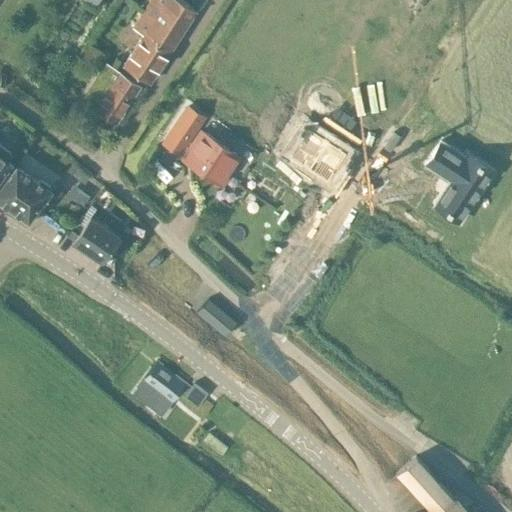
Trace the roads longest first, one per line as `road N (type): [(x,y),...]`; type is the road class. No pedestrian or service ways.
road 1 (secondary): [(367,511),(281,427),(0,224)]
road 2 (residential): [(254,322),(63,146),(0,99)]
road 3 (residential): [(494,511),(254,322)]
road 4 (unclassified): [(370,511),(369,472),(254,322)]
